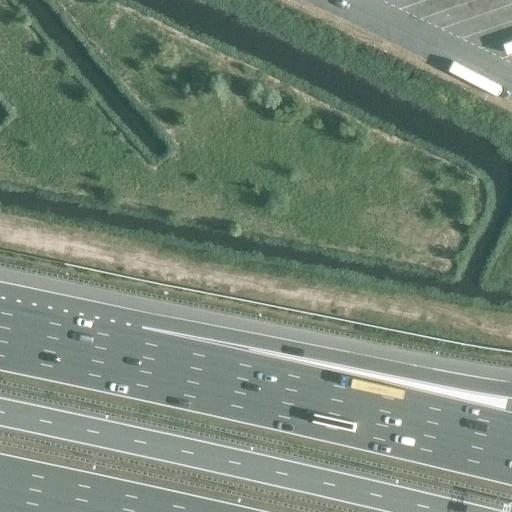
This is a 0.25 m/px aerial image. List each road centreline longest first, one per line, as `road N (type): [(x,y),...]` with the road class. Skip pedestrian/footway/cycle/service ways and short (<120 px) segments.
road 1 (motorway): [(0,414),(435,511)]
road 2 (motorway): [(511,450),(114,360)]
road 3 (motorway): [(511,397),(114,360)]
